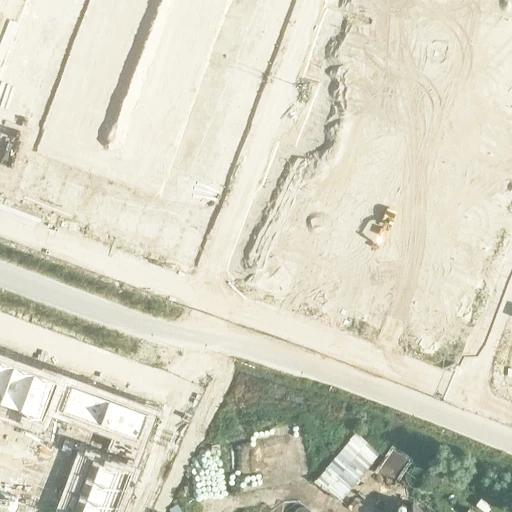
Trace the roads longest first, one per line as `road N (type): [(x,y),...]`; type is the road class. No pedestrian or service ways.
road 1 (residential): [(312,0),(207,295)]
road 2 (unclassified): [(219,338),(511,446)]
road 3 (residential): [(468,388),(207,295)]
road 4 (residential): [(207,295),(0,222)]
road 5 (residential): [(0,319),(173,384)]
road 6 (residential): [(511,272),(468,388)]
